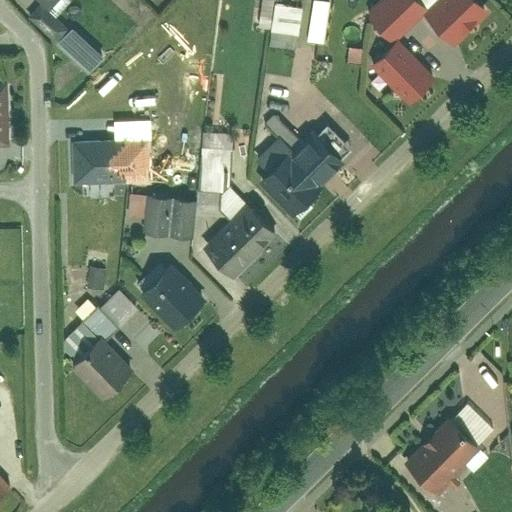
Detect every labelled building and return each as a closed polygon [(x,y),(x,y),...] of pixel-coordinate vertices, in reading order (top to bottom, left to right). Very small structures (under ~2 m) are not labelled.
[(35,0),(48,11),(57,0),(65,0),(69,3),(71,0),(35,0)] [(260,0),(259,26),(271,27),(272,0),(260,0)] [(326,0),(312,0),(306,39),(323,42),(329,1),(326,0)] [(379,0),(370,10),(399,38),(402,35),(428,8),(433,2),(430,0),(379,0)] [(435,0),(433,2),(428,8),(461,40),(494,5),(487,0),(435,0)] [(275,1),(269,43),(295,47),(302,5),(275,1)] [(374,65),(412,101),(441,71),(402,35),(399,38),(374,65)] [(0,143),(14,143),(12,79),(0,79),(0,143)] [(264,181),(294,211),(350,155),(319,125),(298,146),(284,132),(259,156),(274,171),(264,181)] [(128,143),(70,145),(71,185),(130,182),(128,143)] [(233,189),(236,147),(207,145),(204,187),(233,189)] [(147,229),(197,233),(200,196),(150,191),(147,229)] [(206,245),(239,276),(284,229),(251,198),(206,245)] [(142,291),(180,327),(210,295),(172,259),(142,291)] [(157,262),(137,285),(142,290),(162,266),(157,262)] [(90,265),(87,285),(103,287),(105,267),(90,265)] [(75,363),(108,398),(141,366),(107,331),(75,363)] [(409,459),(443,492),(486,447),(452,414),(409,459)] [(0,496),(16,481),(0,465),(0,496)]
